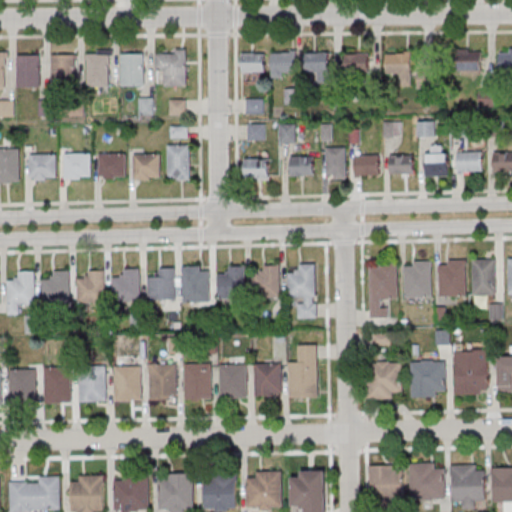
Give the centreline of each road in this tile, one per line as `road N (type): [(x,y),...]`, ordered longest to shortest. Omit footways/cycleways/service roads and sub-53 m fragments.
road 1 (residential): [(511,428),(0,441)]
road 2 (residential): [(511,11),(0,18)]
road 3 (residential): [(348,511),(342,205)]
road 4 (tertiary): [(511,199),(219,210)]
road 5 (tertiary): [(220,235),(511,225)]
road 6 (tertiary): [(0,241),(220,235)]
road 7 (tertiary): [(219,210),(0,215)]
road 8 (residential): [(219,210),(217,0)]
